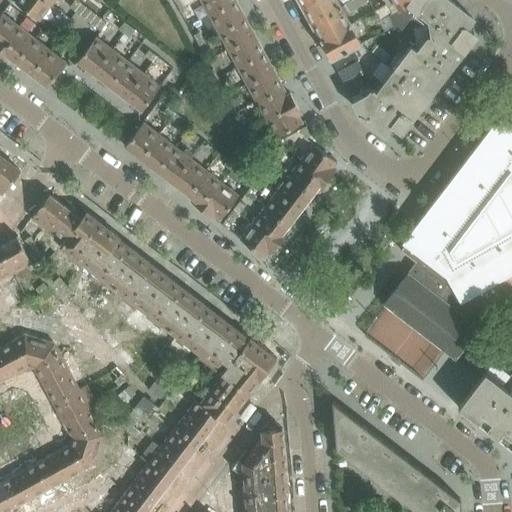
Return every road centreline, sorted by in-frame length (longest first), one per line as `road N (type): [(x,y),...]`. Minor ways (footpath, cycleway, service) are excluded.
road 1 (residential): [(319,335),(0,90)]
road 2 (residential): [(491,511),(484,462),(319,335)]
road 3 (residential): [(395,175),(346,136),(272,0)]
road 4 (unknown): [(279,386),(188,511)]
road 5 (residential): [(395,175),(417,173),(490,81)]
road 6 (residential): [(279,386),(305,422),(312,511)]
